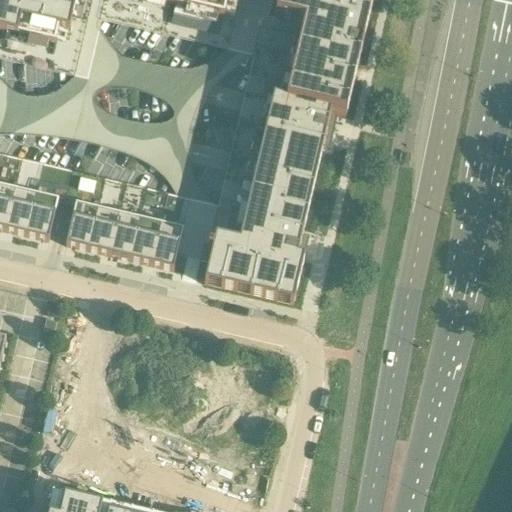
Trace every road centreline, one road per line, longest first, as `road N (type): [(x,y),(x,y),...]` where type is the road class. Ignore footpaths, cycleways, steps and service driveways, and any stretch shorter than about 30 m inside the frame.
road 1 (secondary): [(469,0),(371,511)]
road 2 (residential): [(280,511),(318,354),(301,342),(0,271)]
road 3 (secondary): [(409,511),(511,56)]
